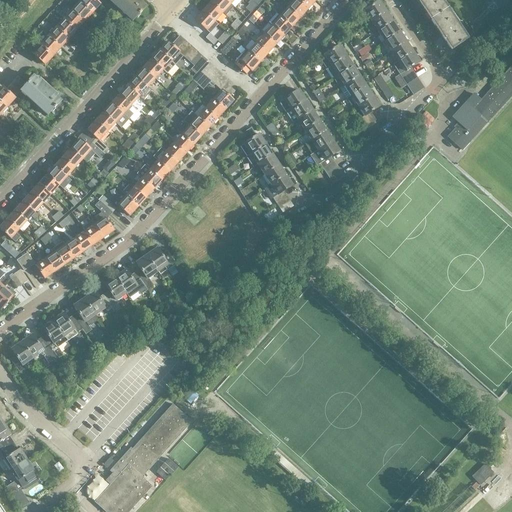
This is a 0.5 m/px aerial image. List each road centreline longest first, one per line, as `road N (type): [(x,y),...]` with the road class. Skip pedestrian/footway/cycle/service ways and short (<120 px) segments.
road 1 (track): [(511,424),(331,265),(329,254),(438,136)]
road 2 (residential): [(0,331),(109,258),(153,218),(259,95)]
road 3 (residential): [(0,202),(171,16)]
road 4 (residential): [(442,74),(338,191),(309,202)]
road 5 (residential): [(259,95),(346,0)]
road 6 (residential): [(81,458),(24,405),(0,369)]
